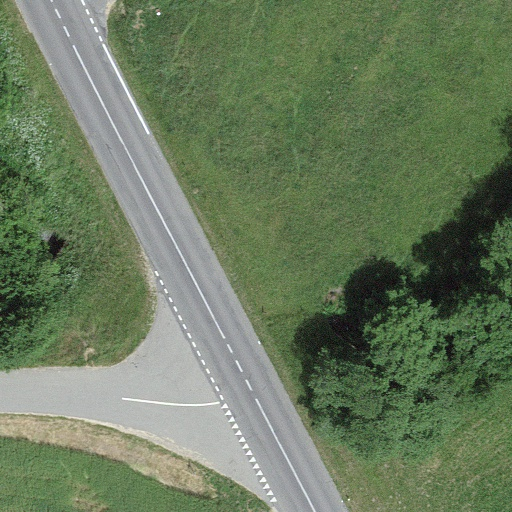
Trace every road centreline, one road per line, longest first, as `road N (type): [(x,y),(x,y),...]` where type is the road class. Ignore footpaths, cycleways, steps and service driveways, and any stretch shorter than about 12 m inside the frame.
road 1 (tertiary): [(235,362),(55,0)]
road 2 (unclassified): [(0,380),(235,362)]
road 3 (tertiary): [(312,511),(235,362)]
